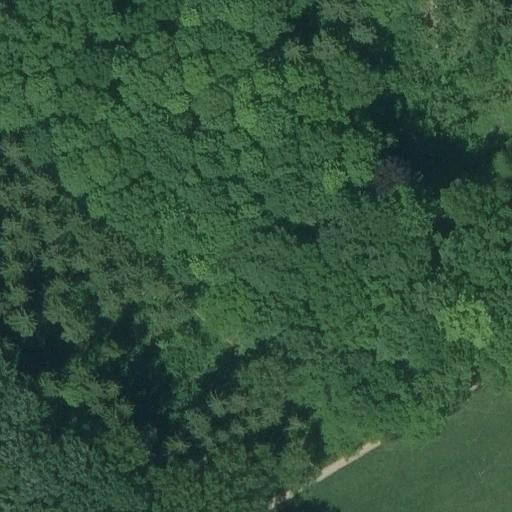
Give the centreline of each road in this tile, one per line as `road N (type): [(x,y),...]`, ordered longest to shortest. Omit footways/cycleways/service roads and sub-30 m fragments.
road 1 (track): [(0,122),(347,457)]
road 2 (unknown): [(128,497),(191,494),(266,466),(511,337)]
road 3 (track): [(511,365),(249,511)]
road 4 (track): [(147,511),(0,402)]
